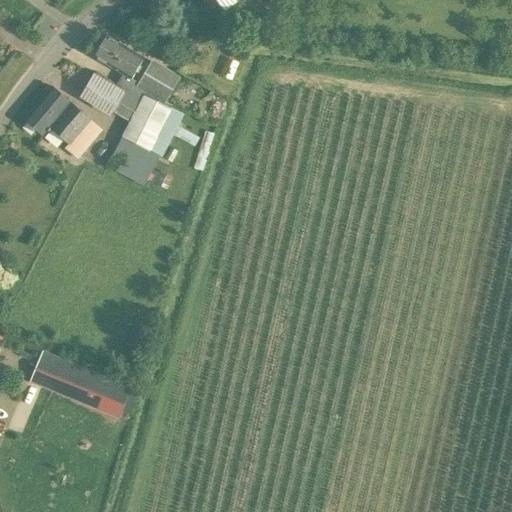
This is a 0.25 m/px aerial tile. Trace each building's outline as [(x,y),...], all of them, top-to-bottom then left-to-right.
[(143,58),(107,38),(95,59),(123,75),(118,83),(164,105),(180,77),(152,60),(138,84),(130,80),(143,58)] [(197,42),(183,39),(180,57),(194,60),(197,42)] [(164,107),(118,83),(115,87),(94,75),(93,76),(83,70),(76,68),(68,81),(84,91),(80,98),(110,116),(112,113),(130,123),(122,137),(123,137),(161,155),(171,135),(194,147),(199,138),(188,132),(191,127),(181,121),(183,117),(170,110),(164,107)] [(78,160),(82,155),(102,130),(73,104),(72,105),(52,87),(24,121),(42,137),(49,130),(68,145),(65,149),(78,160)] [(205,131),(191,175),(200,177),(214,134),(205,131)] [(160,173),(154,184),(167,190),(172,179),(160,173)] [(133,387),(43,350),(30,381),(120,418),(133,387)] [(9,446),(15,433),(0,425),(0,462),(8,445),(9,446)]
